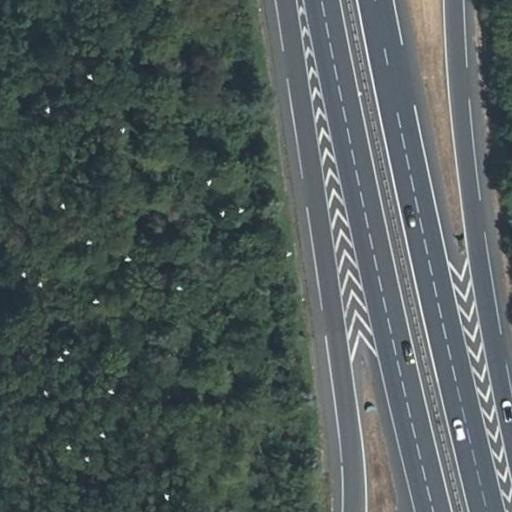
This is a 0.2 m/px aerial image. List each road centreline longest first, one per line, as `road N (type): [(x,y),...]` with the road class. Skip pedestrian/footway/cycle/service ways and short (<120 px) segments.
road 1 (motorway): [(325,0),(433,511)]
road 2 (motorway): [(486,511),(380,0)]
road 3 (motorway): [(291,0),(358,511)]
road 4 (motorway): [(511,403),(480,188),(464,0)]
